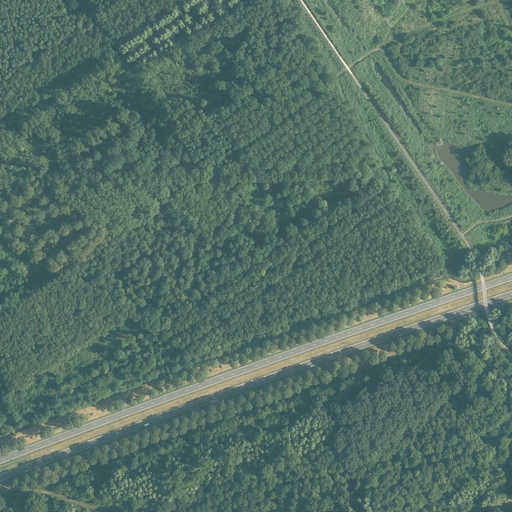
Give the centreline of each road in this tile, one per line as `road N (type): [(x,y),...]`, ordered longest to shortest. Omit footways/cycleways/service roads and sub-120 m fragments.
road 1 (trunk): [(0,477),(511,294)]
road 2 (trunk): [(511,278),(0,461)]
